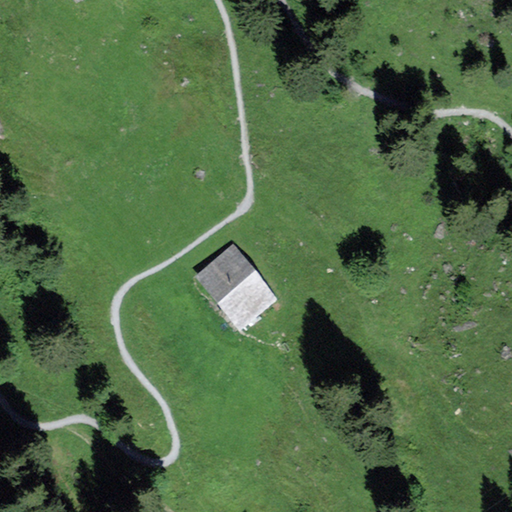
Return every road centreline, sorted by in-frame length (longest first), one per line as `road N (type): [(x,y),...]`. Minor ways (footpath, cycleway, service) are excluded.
road 1 (track): [(218,0),(234,49),(250,200),(134,279),(115,309),(123,349),(174,436),(170,455),(97,423),(7,409),(0,398)]
road 2 (track): [(511,126),(480,112),(414,108),(339,77),(281,0)]
